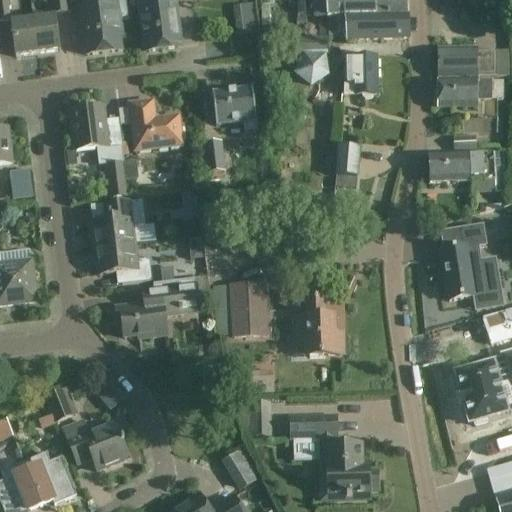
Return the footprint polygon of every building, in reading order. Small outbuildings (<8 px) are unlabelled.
[(0,0),(0,22),(10,21),(7,0),(0,0)] [(49,0),(52,17),(68,15),(67,6),(66,6),(65,0),(49,0)] [(100,0),(101,6),(80,9),(87,57),(121,53),(119,37),(122,37),(120,20),(127,19),(124,0),(100,0)] [(406,16),(405,0),(322,0),(313,0),(314,18),(327,18),(328,38),(345,38),(345,37),(344,19),(406,16)] [(306,33),(306,1),(298,1),(298,21),(297,21),(297,33),(306,33)] [(144,25),(148,54),(181,49),(175,3),(139,8),(141,26),(144,25)] [(272,31),(271,4),(235,5),(236,33),(272,31)] [(345,38),(345,43),(409,40),(408,17),(406,17),(406,16),(344,19),(345,37),(345,38)] [(33,22),(37,56),(60,53),(56,19),(33,22)] [(37,56),(33,22),(10,25),(15,59),(37,56)] [(331,82),(330,47),(301,47),(301,83),(331,82)] [(496,53),(478,53),(478,50),(437,50),(437,79),(478,79),(496,79),(496,53)] [(374,97),(377,97),(377,59),(346,60),(346,98),(362,97),(362,99),(365,102),(371,102),(374,99),(374,97)] [(437,82),(438,110),(478,109),(478,102),(491,102),(503,102),(504,84),(490,84),(490,82),(478,82),(437,82)] [(242,126),(244,134),(257,133),(251,89),(212,94),(217,129),(242,126)] [(129,106),(135,154),(183,148),(179,118),(159,121),(155,117),(153,103),(129,106)] [(108,152),(108,149),(103,110),(69,114),(74,153),(97,150),(99,168),(106,168),(110,201),(127,199),(123,164),(121,150),(108,152)] [(0,167),(10,166),(6,130),(0,130),(0,167)] [(453,155),(429,156),(430,184),(509,182),(508,154),(493,155),(493,154),(475,154),(475,138),(453,139),(453,155)] [(225,174),(222,143),(203,146),(206,176),(225,174)] [(356,189),(357,180),(358,181),(361,151),(337,149),(335,179),(337,179),(336,188),(356,189)] [(15,208),(33,206),(31,192),(13,194),(15,208)] [(186,195),(188,221),(202,220),(200,194),(186,195)] [(92,224),(95,250),(135,245),(133,229),(145,228),(142,203),(107,207),(109,222),(92,224)] [(483,211),(484,219),(491,215),(491,214),(505,209),(505,206),(491,206),(491,210),(483,211)] [(327,227),(325,210),(298,212),(300,229),(327,227)] [(463,250),(441,253),(450,304),(491,297),(487,272),(482,273),(478,247),(486,246),(483,227),(460,230),(463,250)] [(95,250),(98,278),(120,275),(121,286),(152,283),(149,261),(137,262),(135,245),(95,250)] [(0,308),(36,305),(32,264),(0,267),(0,308)] [(138,339),(139,342),(167,338),(164,318),(179,317),(179,319),(200,316),(195,280),(153,285),(153,292),(143,293),(145,307),(116,311),(117,315),(121,315),(124,340),(138,339)] [(232,338),(232,341),(267,340),(265,286),(215,288),(216,338),(232,338)] [(342,336),(335,337),(334,319),(325,319),(324,299),(307,299),(307,320),(293,320),(294,357),(307,357),(307,358),(342,357),(342,336)] [(468,407),(474,425),(478,424),(480,428),(493,424),(491,420),(511,413),(511,410),(498,363),(459,374),(464,392),(463,392),(467,407),(468,407)] [(116,411),(127,401),(111,384),(100,393),(116,411)] [(72,419),(61,392),(45,398),(55,425),(72,419)] [(269,404),(248,405),(248,421),(270,420),(269,404)] [(0,430),(8,427),(4,418),(0,420),(0,430)] [(335,441),(334,418),(291,420),(292,442),(320,441),(322,501),(371,499),(370,491),(379,491),(378,469),(360,469),(359,448),(332,449),(332,441),(335,441)] [(92,462),(97,474),(128,462),(114,428),(88,438),(83,424),(63,432),(77,468),(92,462)] [(245,452),(225,462),(242,493),(262,482),(245,452)] [(24,465),(41,509),(53,504),(54,507),(76,498),(61,460),(50,464),(46,456),(24,465)] [(0,484),(0,503),(3,511),(32,511),(41,509),(24,465),(1,474),(4,483),(0,484)] [(495,501),(498,511),(511,511),(511,481),(496,487),(499,500),(495,501)] [(240,511),(233,499),(212,511),(207,511),(198,497),(175,511),(240,511)]
